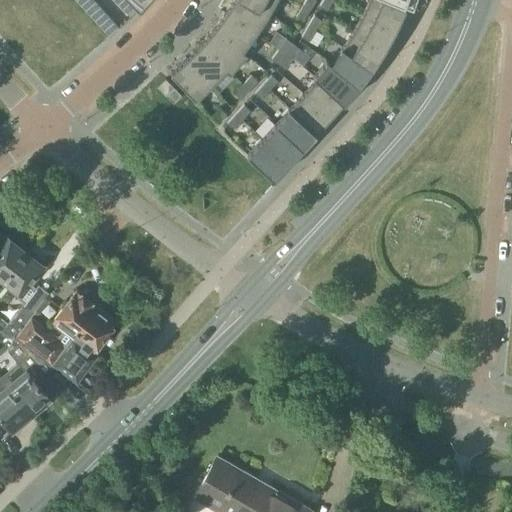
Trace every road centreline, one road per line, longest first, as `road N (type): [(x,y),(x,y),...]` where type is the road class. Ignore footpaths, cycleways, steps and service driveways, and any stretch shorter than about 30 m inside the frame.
road 1 (tertiary): [(250,293),(409,126),(443,75),(474,0)]
road 2 (residential): [(477,399),(511,40)]
road 3 (tertiary): [(42,511),(250,293)]
road 4 (unclassified): [(250,293),(45,133)]
road 5 (unclassified): [(477,399),(380,361),(250,293)]
road 6 (residential): [(45,133),(177,0)]
